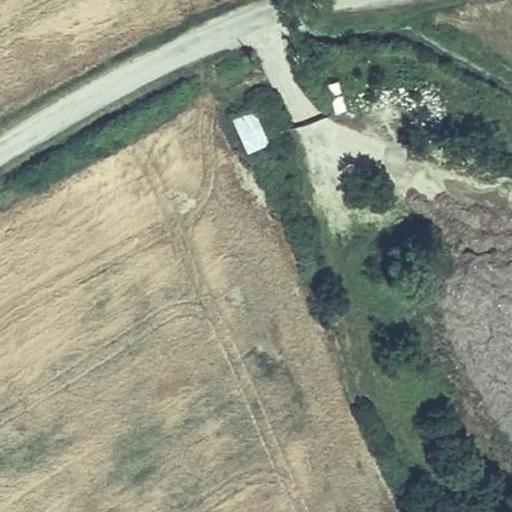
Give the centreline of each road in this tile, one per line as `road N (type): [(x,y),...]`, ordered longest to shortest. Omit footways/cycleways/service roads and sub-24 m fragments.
road 1 (track): [(310,114),(382,379),(465,511)]
road 2 (unclassified): [(330,0),(193,44),(0,148)]
